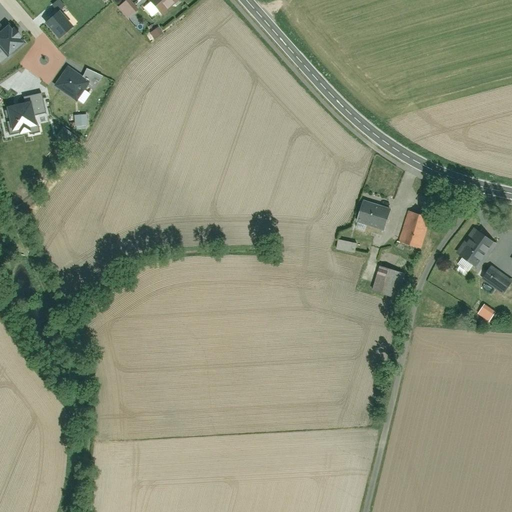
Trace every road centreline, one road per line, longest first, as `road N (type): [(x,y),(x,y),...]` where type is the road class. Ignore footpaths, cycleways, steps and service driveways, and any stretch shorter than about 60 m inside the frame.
road 1 (track): [(84,511),(94,420),(88,374),(0,183)]
road 2 (secondary): [(511,195),(435,172),(391,148),(354,119),(246,0)]
